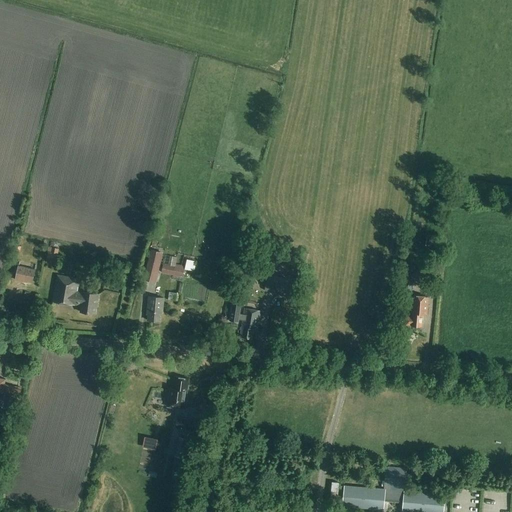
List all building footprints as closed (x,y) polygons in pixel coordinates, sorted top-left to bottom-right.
[(436,248),(437,239),(426,238),(425,246),(436,248)] [(49,248),(45,265),(54,268),(58,250),(49,248)] [(144,281),(155,283),(158,267),(155,266),(158,251),(150,250),(144,281)] [(161,274),(185,279),(186,273),(185,273),(185,270),(192,271),(194,261),(187,260),(186,263),(181,261),(180,265),(176,264),(177,258),(164,255),(162,267),(163,267),(161,274)] [(406,264),(405,276),(414,277),(415,265),(406,264)] [(17,267),(14,281),(32,285),(35,270),(17,267)] [(97,307),(99,294),(83,292),(83,293),(77,292),(79,279),(57,275),(53,302),(52,302),(75,305),(75,304),(81,305),(80,312),(88,313),(88,314),(93,315),(93,314),(95,314),(96,307),(97,307)] [(264,291),(293,297),(295,285),(267,279),(264,291)] [(431,293),(438,293),(439,279),(432,279),(431,293)] [(405,280),(404,290),(412,291),(413,281),(405,280)] [(414,296),(413,310),(412,317),(403,316),(403,324),(411,325),(411,326),(422,327),(423,311),(427,311),(428,298),(414,296)] [(163,298),(149,297),(147,314),(149,314),(148,321),(161,322),(163,298)] [(262,311),(245,308),(240,338),(252,339),(253,330),(259,330),(262,311)] [(0,392),(19,397),(21,388),(5,385),(6,379),(0,377),(0,392)] [(185,410),(189,379),(175,377),(174,390),(170,389),(168,407),(185,410)] [(165,406),(165,391),(156,390),(155,406),(165,406)] [(176,428),(196,431),(197,421),(177,418),(176,428)] [(165,446),(167,434),(159,433),(157,445),(165,446)] [(174,457),(190,460),(194,440),(179,437),(174,457)] [(173,458),(170,468),(177,470),(177,472),(173,471),(169,486),(182,489),(188,462),(173,458)] [(386,467),(385,488),(405,489),(407,469),(386,467)] [(384,490),(345,486),(343,506),(383,510),(384,490)] [(442,511),(444,495),(405,492),(403,511),(408,511),(442,511)] [(469,496),(469,504),(480,505),(480,496),(469,496)]
